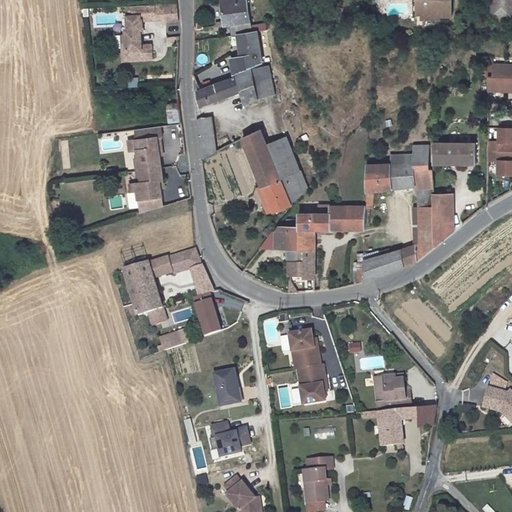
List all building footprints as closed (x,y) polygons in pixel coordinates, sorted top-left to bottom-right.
[(247,0),(246,0),(221,4),(223,20),(216,22),(217,27),(251,22),(247,0)] [(422,18),(440,19),(441,14),(452,14),(452,0),(414,0),(415,2),(423,3),(422,15),(422,18)] [(511,0),(490,0),(490,15),(511,16),(511,0)] [(415,2),(414,14),(422,15),(423,3),(415,2)] [(177,4),(165,5),(166,19),(166,20),(179,20),(177,4)] [(156,5),(128,6),(129,29),(126,29),(128,60),(154,59),(153,45),(142,45),(142,29),(144,29),(143,20),(157,20),(156,5)] [(165,5),(156,5),(157,20),(166,19),(165,5)] [(252,33),(239,35),(242,58),(232,59),(234,75),(260,65),(262,64),(258,32),(252,33)] [(493,63),(473,63),(473,76),(478,76),(478,89),(490,89),(490,76),(493,76),(493,63)] [(511,64),(493,63),(493,76),(490,76),(490,89),(511,89),(511,64)] [(200,90),(197,92),(200,105),(231,94),(229,91),(240,87),(246,102),(259,97),(253,71),(239,76),(239,77),(215,84),(200,90)] [(128,86),(137,86),(137,77),(129,77),(128,86)] [(165,107),(166,122),(177,121),(176,106),(165,107)] [(202,116),(197,119),(202,156),(210,153),(204,115),(202,116)] [(162,125),(135,129),(136,135),(150,133),(150,137),(161,136),(164,136),(162,125)] [(261,127),(242,136),(262,187),(260,188),(264,198),(267,197),(273,212),(290,204),(280,177),(279,174),(267,143),(261,127)] [(511,127),(500,127),(499,140),(489,140),(489,150),(506,150),(507,141),(511,141),(511,127)] [(150,133),(136,135),(136,139),(138,150),(139,158),(136,158),(137,170),(162,167),(160,155),(159,147),(162,147),(161,136),(150,137),(150,133)] [(287,135),(267,143),(279,174),(299,166),(287,135)] [(136,139),(129,140),(130,150),(138,150),(136,139)] [(434,162),(452,162),(476,162),(476,142),(433,142),(434,162)] [(390,163),(367,163),(366,190),(415,185),(416,193),(414,193),(416,244),(365,260),(364,281),(417,262),(435,247),(435,221),(435,192),(435,168),(430,168),(429,145),(413,145),(413,154),(413,161),(390,163)] [(506,150),(489,150),(489,159),(499,159),(499,173),(511,173),(511,159),(506,159),(506,150)] [(413,154),(390,154),(390,163),(413,161),(413,154)] [(162,167),(137,170),(138,182),(136,182),(137,191),(139,207),(151,205),(150,200),(162,199),(161,188),(160,184),(164,183),(162,167)] [(294,172),(280,177),(290,204),(302,193),(294,172)] [(364,192),(363,201),(373,201),(373,193),(364,192)] [(454,220),(453,192),(435,192),(435,221),(454,220)] [(267,197),(264,198),(269,213),(273,212),(267,197)] [(330,213),(299,213),(299,225),(298,248),(303,248),(315,248),(315,228),(365,228),(366,206),(330,205),(330,213)] [(454,220),(435,221),(435,247),(454,231),(454,220)] [(299,225),(282,225),(277,232),(277,247),(290,248),(290,260),(303,260),(303,248),(298,248),(299,225)] [(315,248),(303,248),(303,260),(290,260),(290,273),(305,274),(305,277),(315,277),(315,248)] [(168,256),(124,269),(139,315),(164,307),(154,276),(174,270),(168,256)] [(203,266),(192,269),(200,296),(210,293),(215,291),(203,266)] [(213,299),(210,293),(200,296),(194,298),(196,305),(213,299)] [(222,330),(213,299),(196,305),(205,335),(222,330)] [(314,329),(291,332),(297,368),(299,368),(304,403),(326,400),(325,391),(324,383),(327,383),(325,364),(322,364),(319,346),(316,346),(315,338),(314,329)] [(157,336),(160,350),(181,345),(178,331),(157,336)] [(361,341),(352,341),(352,350),(362,350),(361,341)] [(235,369),(216,373),(222,405),(240,402),(237,389),(239,388),(235,369)] [(376,376),(379,411),(413,408),(412,397),(407,397),(406,391),(405,377),(396,378),(396,374),(376,376)] [(502,407),(507,408),(511,412),(511,390),(508,387),(508,389),(507,390),(489,385),(483,406),(501,411),(502,407)] [(413,408),(379,411),(383,446),(405,443),(402,419),(419,417),(420,426),(434,424),(437,406),(413,408)] [(505,412),(511,418),(511,412),(507,408),(502,407),(501,411),(505,412)] [(240,446),(251,443),(247,427),(236,430),(236,432),(230,433),(230,431),(227,421),(211,425),(214,437),(210,438),(213,450),(218,449),(220,448),(222,455),(231,452),(232,454),(242,452),(240,446)] [(315,436),(333,436),(333,427),(315,428),(315,436)] [(220,457),(232,454),(231,452),(222,455),(220,448),(218,449),(220,457)] [(327,467),(305,468),(307,500),(329,499),(327,467)] [(255,496),(245,481),(243,483),(239,477),(226,486),(230,492),(227,493),(238,509),(238,511),(260,511),(259,502),(255,503),(252,498),(255,496)] [(495,511),(486,503),(481,509),(483,511),(495,511)]
